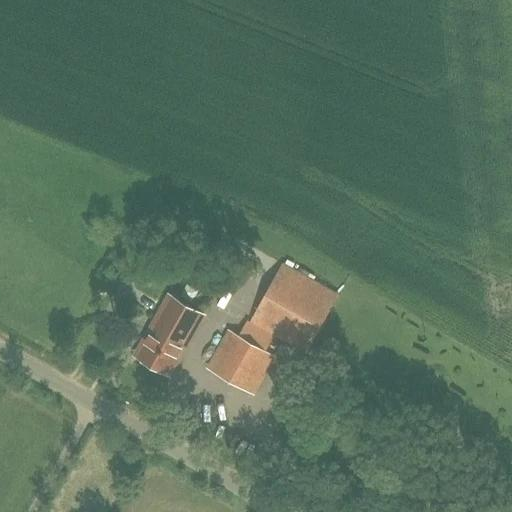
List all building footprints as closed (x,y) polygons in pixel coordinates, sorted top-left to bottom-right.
[(282,263),(249,321),(306,353),(338,294),(282,263)] [(168,375),(203,314),(169,295),(135,356),(168,375)] [(254,392),(274,356),(230,331),(209,367),(254,392)] [(284,369),(303,381),(310,368),(291,357),(284,369)] [(319,407),(284,386),(273,405),(309,425),(319,407)]
